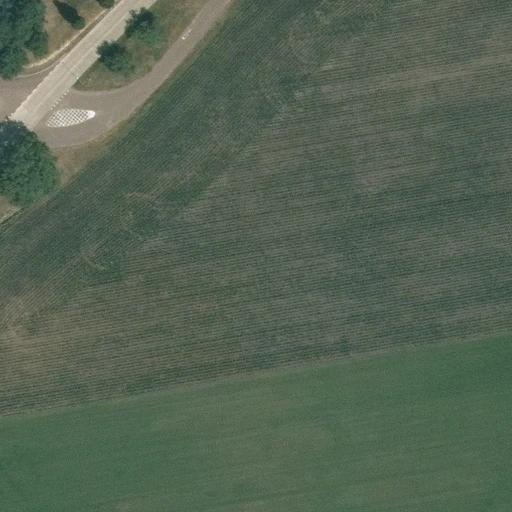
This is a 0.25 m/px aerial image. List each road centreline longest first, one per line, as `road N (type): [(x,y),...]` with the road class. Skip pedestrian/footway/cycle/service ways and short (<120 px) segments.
road 1 (unclassified): [(119,110),(218,0)]
road 2 (tertiary): [(42,92),(134,0)]
